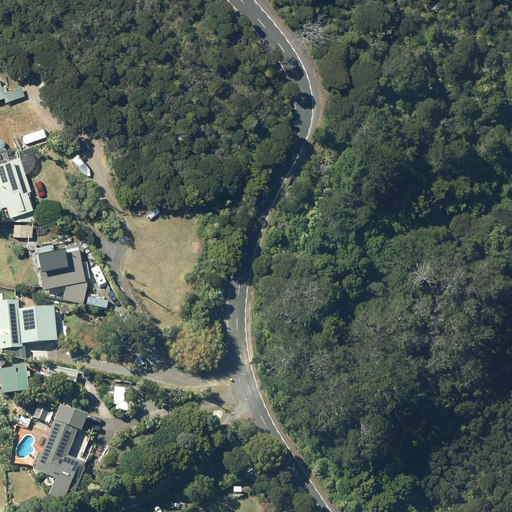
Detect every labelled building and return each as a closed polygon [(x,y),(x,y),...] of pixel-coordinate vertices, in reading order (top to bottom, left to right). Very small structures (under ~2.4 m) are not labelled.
[(41,69),(32,68),(30,85),(40,86),(41,69)] [(0,99),(2,98),(4,103),(23,97),(19,87),(5,93),(3,87),(0,88),(0,99)] [(13,125),(13,133),(21,133),(21,129),(25,129),(25,125),(13,125)] [(81,149),(78,139),(72,141),(75,151),(81,149)] [(0,208),(3,217),(7,216),(9,223),(27,223),(18,196),(29,193),(18,159),(0,164),(0,208)] [(11,238),(30,238),(30,227),(12,226),(11,238)] [(61,300),(81,305),(85,283),(83,283),(82,280),(88,279),(86,271),(81,272),(75,244),(58,248),(58,250),(49,252),(48,246),(34,249),(35,254),(33,255),(40,291),(64,286),(61,300)] [(20,346),(56,343),(55,329),(65,328),(56,311),(53,312),(52,308),(18,312),(17,303),(0,304),(0,351),(20,349),(20,346)] [(0,381),(2,395),(27,392),(26,379),(29,379),(28,374),(25,374),(24,366),(12,368),(12,370),(0,371),(0,381)] [(44,379),(75,385),(77,376),(46,370),(44,379)] [(116,410),(129,412),(130,391),(114,390),(112,406),(116,406),(116,410)] [(33,419),(43,423),(48,412),(38,408),(33,419)] [(59,408),(34,472),(54,480),(48,497),(63,503),(66,493),(73,495),(83,470),(82,470),(84,465),(66,458),(76,432),(80,434),(85,419),(59,408)] [(17,425),(26,429),(29,421),(20,418),(17,425)]
